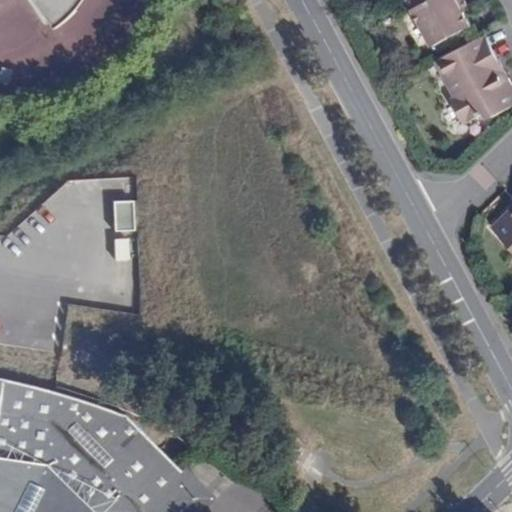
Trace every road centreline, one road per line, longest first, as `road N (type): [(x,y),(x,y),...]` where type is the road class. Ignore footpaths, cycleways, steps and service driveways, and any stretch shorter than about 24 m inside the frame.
road 1 (residential): [(421,221),(302,0)]
road 2 (residential): [(511,389),(421,221)]
